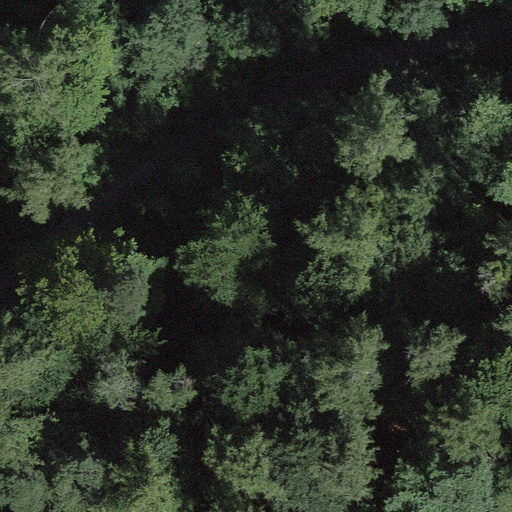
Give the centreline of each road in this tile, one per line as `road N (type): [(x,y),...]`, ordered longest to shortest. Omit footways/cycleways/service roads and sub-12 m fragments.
road 1 (track): [(511,27),(336,82),(205,142),(0,277)]
road 2 (track): [(248,511),(290,501),(379,511)]
